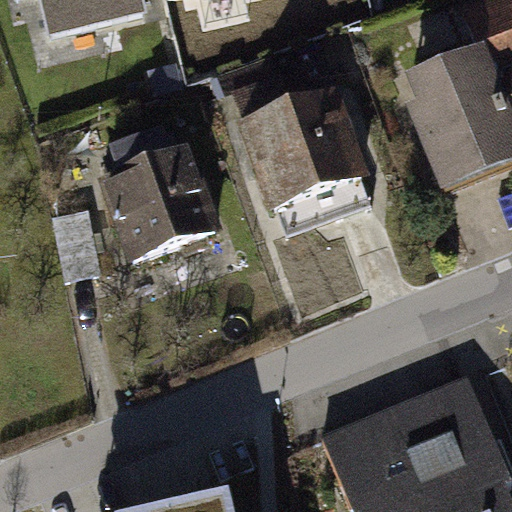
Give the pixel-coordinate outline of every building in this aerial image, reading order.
[(141,0),(43,0),(51,32),(144,9),(141,0)] [(511,7),(471,24),(485,59),(511,124),(511,7)] [(511,124),(485,59),(430,82),(441,109),(417,119),(448,194),(511,167),(511,124)] [(252,129),(249,130),(279,214),(330,195),(341,224),(376,212),(334,99),(295,113),(289,97),(246,112),(252,129)] [(140,265),(220,235),(190,155),(183,158),(175,136),(167,139),(166,135),(115,155),(116,158),(108,161),(116,181),(109,184),(140,265)] [(69,286),(103,278),(89,217),(55,224),(69,286)] [(428,409),(328,450),(353,511),(511,511),(511,505),(490,453),(498,449),(472,384),(425,403),(428,409)]
